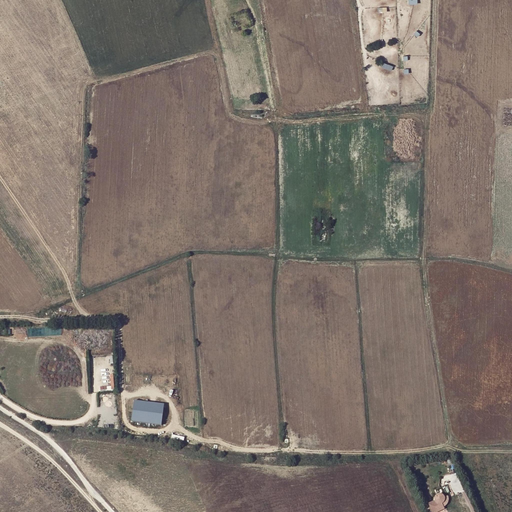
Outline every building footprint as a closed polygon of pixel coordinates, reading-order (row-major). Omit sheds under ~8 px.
[(384,62),(383,66),(393,70),(395,66),(384,62)] [(111,374),(112,386),(107,386),(108,389),(115,389),(115,374),(111,374)] [(165,424),(167,403),(136,400),(134,421),(165,424)] [(448,484),(442,487),(445,493),(447,491),(449,495),(453,493),(448,484)] [(438,500),(429,503),(431,511),(438,511),(447,510),(444,502),(448,501),(445,492),(436,495),(438,500)]
